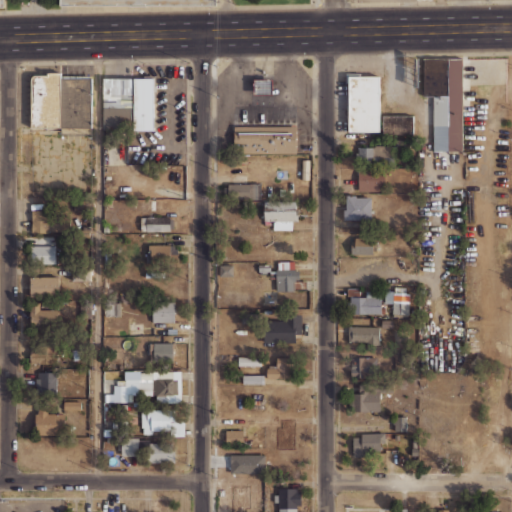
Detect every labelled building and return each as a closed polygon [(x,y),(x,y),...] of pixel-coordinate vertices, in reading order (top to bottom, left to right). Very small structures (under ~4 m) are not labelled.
[(433,151),(433,95),(423,95),(423,58),(462,58),(462,151),(433,151)] [(60,126),(30,127),(30,79),(31,78),(31,76),(32,76),(34,75),(47,75),(47,73),(60,73),(60,75),(60,126)] [(379,131),(348,131),(348,82),(345,82),(345,73),(360,73),(360,76),(379,76),(379,131)] [(60,75),(91,75),(91,127),(60,126),(60,75)] [(153,130),(102,130),(102,78),(153,78),(153,130)] [(271,95),(253,95),(253,79),(271,79),(271,95)] [(413,115),(413,137),(382,137),(382,115),(413,115)] [(296,152),(234,152),(234,126),(296,126),(296,152)] [(358,147),(359,165),(395,163),(394,145),(358,147)] [(357,171),(383,172),(383,193),(357,192),(357,171)] [(220,183),(252,182),(252,204),(221,205),(220,183)] [(343,197),(371,197),(370,224),(342,223),(343,197)] [(261,201),(299,202),(299,224),(260,222),(261,201)] [(32,210),(41,210),(42,211),(70,211),(70,231),(48,231),(48,232),(32,232),(32,210)] [(170,231),(170,216),(140,217),(141,231),(170,231)] [(351,238),(351,254),(372,254),(372,238),(351,238)] [(169,245),(148,244),(148,250),(147,250),(146,262),(169,262),(169,245)] [(55,263),(55,245),(31,245),(31,263),(55,263)] [(277,260),(277,291),(307,291),(307,281),(296,281),(296,261),(277,260)] [(219,265),(220,276),(234,276),(233,264),(219,265)] [(259,264),(259,272),(269,272),(269,264),(259,264)] [(90,281),(90,271),(72,271),(72,281),(90,281)] [(29,276),(59,274),(60,294),(30,295),(29,276)] [(344,291),(383,292),(382,317),(343,316),(344,291)] [(393,291),(391,317),(408,318),(410,292),(393,291)] [(57,309),(40,309),(40,301),(30,302),(30,325),(57,325),(57,309)] [(174,322),(174,301),(152,302),(152,322),(174,322)] [(120,316),(119,302),(104,302),(104,316),(120,316)] [(242,323),(257,322),(256,313),(242,314),(242,323)] [(264,320),(264,342),(301,341),(301,319),(264,320)] [(346,327),(378,327),(379,347),(346,348),(346,327)] [(153,343),(154,360),(172,359),(172,342),(153,343)] [(54,363),(53,345),(39,345),(39,352),(30,352),(31,364),(54,363)] [(348,355),(380,353),(381,377),(349,378),(348,355)] [(238,356),(238,365),(261,365),(261,356),(238,356)] [(267,368),(267,378),(293,377),(292,367),(304,367),(304,356),(275,357),(275,368),(267,368)] [(37,372),(56,372),(56,394),(37,394),(37,372)] [(180,401),(180,372),(140,372),(140,379),(120,379),(120,402),(132,402),(132,394),(139,394),(139,402),(180,401)] [(243,373),(242,384),(264,384),(264,373),(243,373)] [(355,393),(383,392),(384,410),(356,411),(355,393)] [(81,409),(81,401),(64,401),(64,409),(81,409)] [(37,413),(35,413),(35,435),(64,435),(64,413),(48,413),(48,407),(37,407),(37,413)] [(175,421),(175,409),(141,409),(141,433),(151,434),(151,430),(170,430),(169,436),(185,436),(185,421),(175,421)] [(395,417),(395,431),(406,431),(406,417),(395,417)] [(112,420),(127,420),(127,436),(103,436),(103,429),(112,428),(112,420)] [(226,430),(227,440),(243,440),(242,429),(226,430)] [(352,435),(388,434),(389,456),(353,457),(352,435)] [(173,463),(173,442),(150,443),(150,439),(138,439),(138,437),(121,438),(121,455),(146,455),(146,463),(173,463)] [(277,511),(277,490),(300,489),(300,511),(277,511)]
